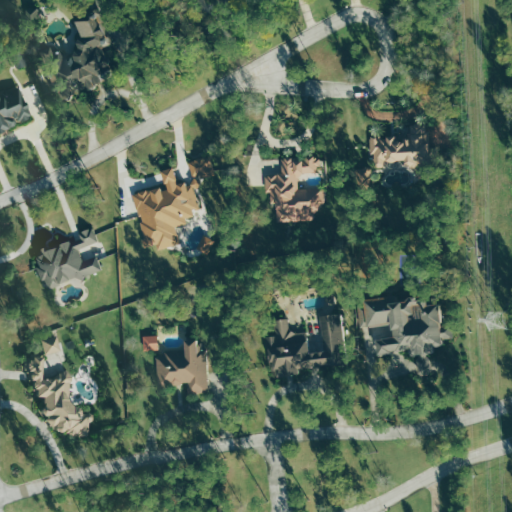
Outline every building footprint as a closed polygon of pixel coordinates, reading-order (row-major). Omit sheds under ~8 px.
[(27,8),(27,26),(38,26),(38,8),(27,8)] [(114,80),(101,44),(110,41),(99,12),(76,21),(83,37),(76,40),(80,49),(61,57),(57,47),(38,54),(57,102),(114,80)] [(17,86),(0,92),(0,129),(29,119),(17,86)] [(371,135),(370,163),(415,165),(415,177),(427,178),(427,165),(436,166),(437,147),(428,146),(429,123),(409,122),(409,136),(371,135)] [(188,160),(194,158),(204,155),(209,154),(215,173),(201,177),(200,179),(201,180),(197,187),(193,184),(200,207),(196,209),(195,207),(192,208),(194,214),(185,216),(187,222),(175,225),(180,241),(158,248),(156,242),(144,246),(142,238),(145,237),(140,220),(143,219),(141,214),(139,215),(137,208),(132,193),(138,191),(138,190),(146,188),(147,189),(151,188),(151,189),(161,186),(162,189),(168,187),(166,181),(165,181),(162,169),(173,166),(177,178),(176,179),(177,182),(185,180),(187,184),(190,183),(194,176),(195,176),(194,175),(192,175),(188,160)] [(323,187),(297,188),(296,173),(317,172),(317,156),(280,157),(281,174),(264,175),(265,194),(274,193),(275,221),(313,220),(312,209),(324,208),(323,187)] [(352,170),(358,193),(374,189),(369,166),(352,170)] [(98,242),(94,230),(37,251),(41,261),(34,264),(44,291),(102,270),(96,256),(83,261),(79,249),(98,242)] [(357,301),(359,328),(393,326),(394,338),(376,339),(378,354),(414,351),(416,375),(431,374),(429,346),(444,345),(444,339),(452,338),(451,324),(441,325),(440,303),(428,304),(427,296),(357,301)] [(269,373),(346,366),(341,315),(319,316),(322,351),(308,352),(307,332),(288,334),(287,321),(274,322),(275,335),(266,336),(269,373)] [(148,335),(148,350),(165,350),(164,335),(148,335)] [(59,351),(57,337),(41,340),(43,354),(59,351)] [(157,387),(188,385),(188,393),(208,392),(205,339),(184,340),(185,349),(155,351),(157,387)] [(87,434),(87,414),(76,413),(76,406),(68,406),(68,376),(40,376),(40,357),(25,357),(25,381),(32,382),(32,397),(41,397),(41,433),(87,434)]
